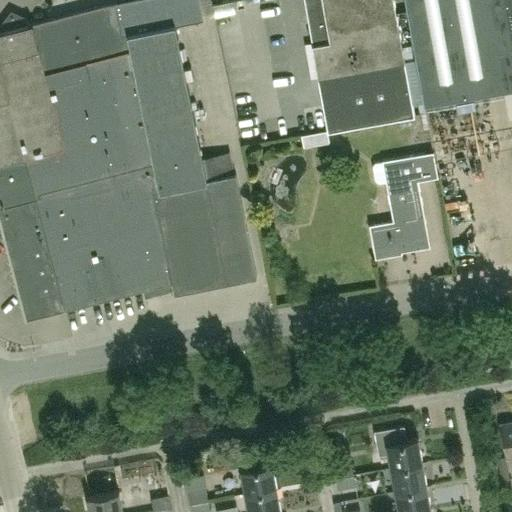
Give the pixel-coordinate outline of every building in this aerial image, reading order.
[(236,173),(235,173),(231,151),(202,157),(175,23),(202,18),(198,0),(131,0),(118,3),(174,288),(176,291),(227,281),(257,276),(236,173)] [(318,76),(318,75),(329,129),(415,112),(406,60),(394,0),(304,0),(312,42),(306,43),(312,78),(318,76)] [(511,0),(407,0),(425,100),(511,84),(511,0)] [(0,32),(0,212),(4,229),(27,317),(155,284),(157,292),(174,288),(118,3),(117,3),(117,1),(0,32)] [(329,141),(327,129),(302,134),(304,145),(329,141)] [(434,150),(383,159),(375,161),(372,166),(375,180),(379,182),(387,181),(393,218),(371,222),(377,256),(382,255),(382,253),(430,245),(418,180),(439,176),(434,150)] [(511,422),(502,424),(508,457),(511,456),(511,422)] [(388,452),(391,466),(422,460),(417,436),(406,438),(403,425),(374,430),(378,454),(388,452)] [(395,490),(426,484),(422,460),(391,466),(395,490)] [(336,476),(354,473),(352,461),(327,467),(328,477),(336,476)] [(241,468),(245,492),(277,487),(272,463),(241,468)] [(356,486),(354,473),(336,476),(338,489),(356,486)] [(398,511),(406,511),(430,508),(426,484),(395,490),(398,511)] [(207,486),(188,489),(191,502),(209,499),(207,486)] [(270,511),(281,510),(277,487),(245,492),(248,511),(270,511)] [(88,494),(91,511),(123,511),(119,489),(88,494)] [(170,494),(152,497),(154,508),(172,505),(170,494)] [(209,499),(191,502),(192,511),(208,511),(211,511),(209,499)]
